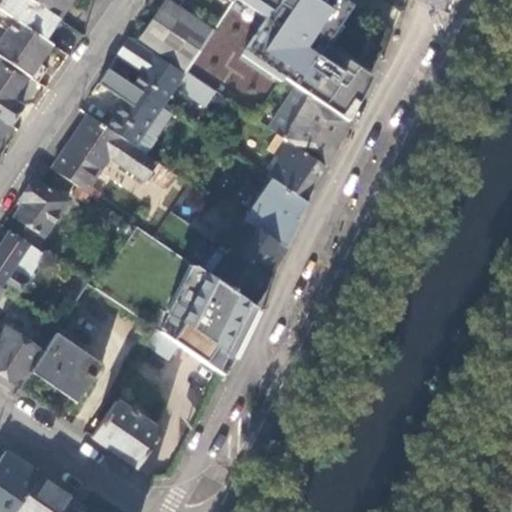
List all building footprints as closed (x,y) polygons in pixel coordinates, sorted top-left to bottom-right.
[(0,0),(0,8),(43,37),(57,17),(56,17),(30,0),(0,0)] [(30,0),(56,17),(67,0),(30,0)] [(213,30),(168,0),(164,0),(138,40),(174,63),(186,71),(213,30)] [(255,0),(270,10),(242,51),(281,77),(289,82),(310,96),(348,121),(368,76),(323,45),(350,5),(343,0),(255,0)] [(38,62),(51,43),(43,37),(0,8),(0,25),(5,29),(0,37),(0,57),(36,82),(46,68),(38,62)] [(72,53),(82,35),(60,22),(50,40),(72,53)] [(172,65),(128,37),(116,54),(164,85),(173,75),(187,84),(184,89),(205,103),(214,90),(186,71),(174,63),(172,65)] [(0,117),(9,124),(21,106),(10,98),(23,79),(0,63),(0,117)] [(161,104),(108,67),(98,81),(123,98),(105,124),(134,144),(143,130),(161,104)] [(275,103),(289,82),(281,77),(267,98),(275,103)] [(296,117),(336,144),(348,121),(310,96),(296,117)] [(262,122),(275,103),(267,98),(254,117),(262,122)] [(64,145),(99,168),(108,155),(146,180),(159,161),(143,150),(134,144),(105,124),(88,112),(64,145)] [(0,136),(9,124),(0,117),(0,136)] [(284,137),(325,165),(336,144),(296,117),(284,137)] [(143,130),(134,144),(143,150),(153,136),(143,130)] [(302,199),(325,165),(284,137),(278,133),(267,147),(280,156),(267,175),(271,178),(302,199)] [(83,190),(99,168),(64,145),(49,167),(83,190)] [(68,200),(33,177),(18,199),(22,202),(13,216),(44,237),(68,200)] [(279,245),(307,202),(302,199),(271,178),(243,220),(246,222),(279,245)] [(246,222),(227,249),(231,251),(212,278),(250,305),(255,298),(258,300),(280,255),(279,254),(284,248),(279,245),(246,222)] [(0,243),(0,284),(5,288),(15,295),(43,253),(9,231),(0,243)] [(220,374),(254,307),(250,305),(212,278),(192,265),(158,331),(177,344),(220,374)] [(75,300),(87,284),(75,275),(63,292),(75,300)] [(4,326),(0,332),(0,373),(17,386),(28,370),(41,351),(4,326)] [(154,329),(144,343),(167,358),(177,344),(158,331),(154,329)] [(53,332),(41,351),(28,370),(73,402),(100,363),(53,332)] [(113,401),(90,435),(134,465),(158,431),(113,401)] [(14,511),(40,475),(4,451),(0,456),(0,508),(5,511),(14,511)] [(63,511),(73,498),(40,475),(14,511),(63,511)]
